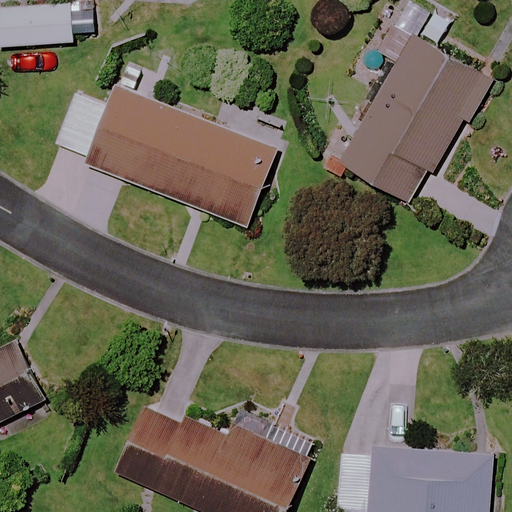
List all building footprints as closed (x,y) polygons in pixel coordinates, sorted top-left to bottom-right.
[(77,0),(72,0),(4,7),(8,44),(81,36),(77,0)] [(422,31),(350,158),(417,196),(436,161),(442,165),(471,114),(477,117),(500,75),(422,31)] [(275,151),(115,91),(87,168),(246,227),(275,151)] [(0,418),(52,392),(22,333),(0,344),(0,418)] [(153,399),(125,461),(237,511),(287,511),(317,448),(242,414),(236,427),(190,406),(186,414),(153,399)] [(493,511),(499,443),(379,435),(373,511),(493,511)]
